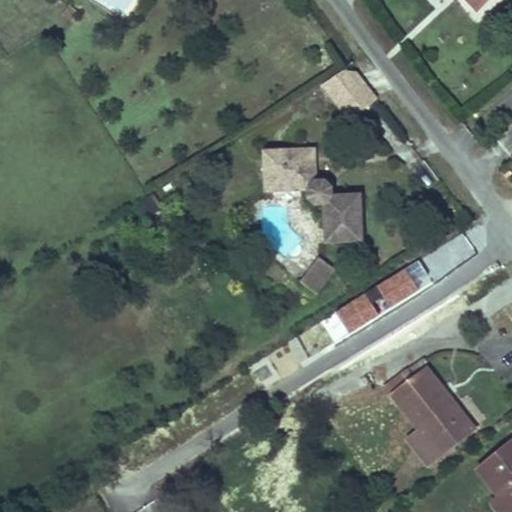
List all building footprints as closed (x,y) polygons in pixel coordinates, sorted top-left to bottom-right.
[(356,62),(324,82),(347,118),(379,99),(356,62)] [(297,162),(246,169),(252,210),(294,204),(295,212),(303,220),(312,219),(317,254),(352,249),(345,206),(320,209),(320,205),(308,196),(302,195),(297,162)] [(316,269),(300,296),(315,305),(331,278),(316,269)] [(494,289),(511,315),(511,290),(506,281),(494,289)] [(455,428),(414,376),(378,403),(410,445),(400,453),(420,477),(460,445),(450,432),(455,428)] [(469,476),(498,511),(511,511),(511,455),(505,446),(469,476)]
